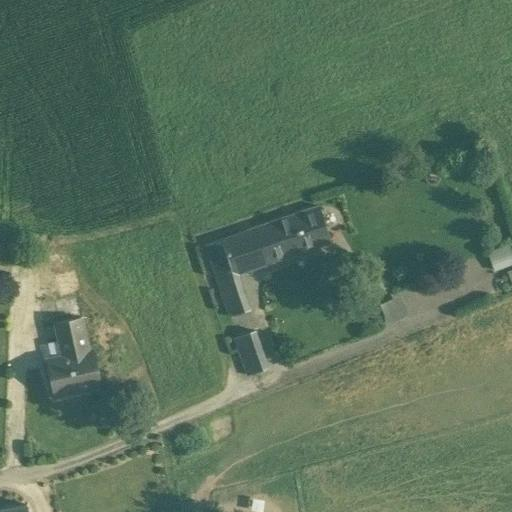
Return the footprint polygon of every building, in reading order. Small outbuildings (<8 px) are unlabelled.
[(471,144),(464,154),(479,164),(486,153),(471,144)] [(318,205),(205,244),(217,280),(237,273),(330,241),(318,205)] [(511,254),(508,245),(486,252),(493,270),(511,263),(511,254)] [(237,273),(217,280),(229,316),(248,309),(237,273)] [(53,318),(54,321),(80,316),(76,294),(37,303),(41,320),(53,318)] [(400,296),(380,303),(386,320),(406,313),(400,296)] [(54,321),(58,341),(84,335),(80,316),(54,321)] [(254,330),(233,338),(245,375),(267,368),(254,330)] [(58,341),(62,356),(88,351),(84,335),(58,341)] [(62,356),(58,341),(46,343),(50,359),(62,356)] [(50,359),(47,359),(54,394),(97,385),(90,350),(88,351),(62,356),(50,359)] [(27,511),(25,503),(0,508),(0,511),(27,511)]
